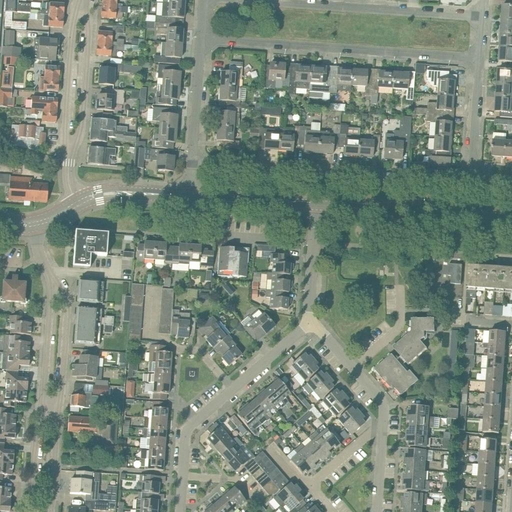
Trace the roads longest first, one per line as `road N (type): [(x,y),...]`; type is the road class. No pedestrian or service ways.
road 1 (residential): [(479,58),(200,38)]
road 2 (residential): [(470,183),(192,163)]
road 3 (residential): [(482,16),(250,0)]
road 4 (tertiary): [(83,7),(73,18),(69,149)]
road 5 (tertiary): [(69,149),(81,129),(83,7)]
road 6 (tertiary): [(58,405),(67,306),(50,277)]
road 7 (tertiary): [(50,277),(43,404)]
road 8 (residential): [(470,183),(479,58)]
road 9 (secondary): [(190,196),(315,204)]
road 10 (residential): [(192,163),(200,38)]
